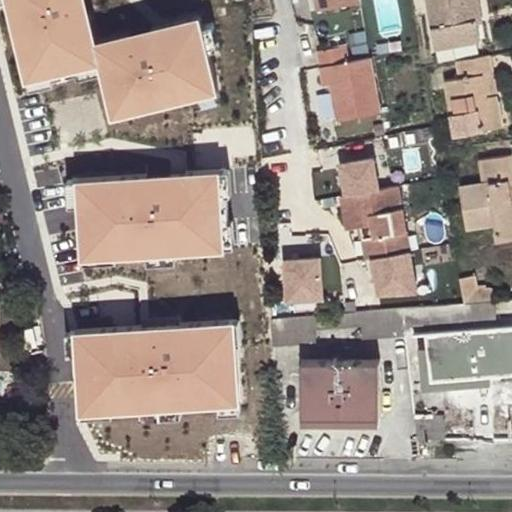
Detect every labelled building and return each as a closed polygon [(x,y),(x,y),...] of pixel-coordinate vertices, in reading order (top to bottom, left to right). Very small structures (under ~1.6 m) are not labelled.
[(89,0),(11,0),(32,76),(105,56),(101,42),(89,0)] [(315,0),(317,9),(360,1),(360,0),(315,0)] [(427,0),(436,49),(479,41),(476,23),(475,14),(482,13),(479,0),(427,0)] [(475,14),(476,23),(483,22),(482,13),(475,14)] [(200,14),(101,42),(105,56),(114,91),(120,90),(126,111),(219,85),(200,14)] [(337,119),(380,111),(370,57),(349,60),(346,45),(318,51),(323,83),(331,82),(337,119)] [(490,54),(457,60),(460,77),(445,81),(456,134),(502,126),(497,94),(485,96),(482,75),(493,72),(490,54)] [(485,96),(497,94),(493,72),(482,75),(485,96)] [(331,91),(317,93),(320,117),(334,116),(331,91)] [(506,180),(511,178),(511,154),(482,160),(486,182),(462,185),(468,228),(497,224),(499,241),(511,238),(511,203),(509,204),(506,180)] [(342,161),(347,192),(380,186),(375,155),(342,161)] [(221,171),(78,179),(82,256),(225,248),(221,171)] [(342,193),(347,226),(361,224),(366,257),(371,256),(411,249),(399,183),(380,186),(347,192),(342,193)] [(411,249),(371,256),(378,292),(417,289),(411,249)] [(318,255),(284,258),(288,298),(321,295),(318,255)] [(464,302),(494,299),(493,296),(493,293),(491,290),(489,287),(485,285),(477,287),(475,276),(461,279),(464,302)] [(272,318),(274,345),(316,342),(316,330),(361,326),(361,338),(406,334),(405,327),(403,307),(272,318)] [(235,321),(77,332),(82,415),(241,404),(235,321)] [(511,325),(428,331),(430,346),(432,378),(488,372),(511,370),(511,325)] [(432,378),(430,346),(419,346),(421,390),(490,385),(488,372),(432,378)] [(303,359),(301,413),(380,414),(380,360),(303,359)] [(380,414),(301,413),(301,421),(379,422),(380,414)] [(415,416),(417,438),(446,438),(444,413),(415,416)]
